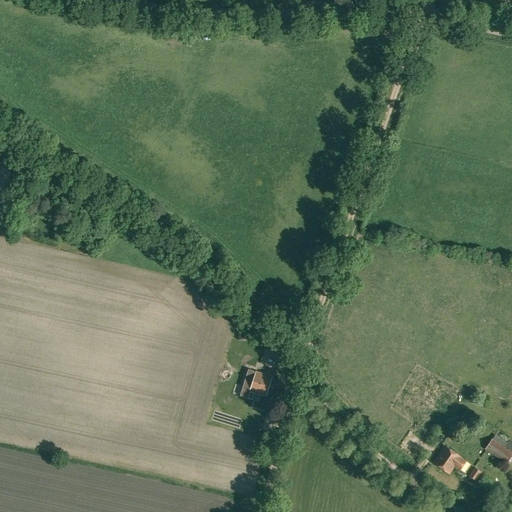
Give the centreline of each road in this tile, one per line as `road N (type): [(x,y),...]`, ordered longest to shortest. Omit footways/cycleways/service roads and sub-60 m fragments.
road 1 (track): [(298,367),(422,15)]
road 2 (unclassified): [(422,15),(199,13),(110,0)]
road 3 (track): [(296,375),(409,480),(426,459)]
road 4 (track): [(265,511),(298,367)]
